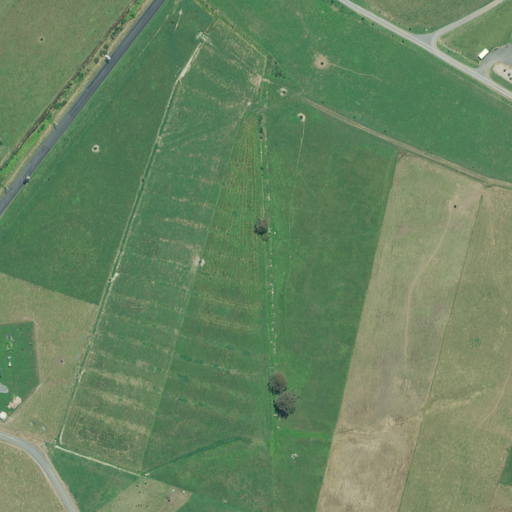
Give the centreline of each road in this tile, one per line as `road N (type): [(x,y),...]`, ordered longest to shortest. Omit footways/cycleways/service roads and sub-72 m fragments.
road 1 (unclassified): [(160,0),(0,208)]
road 2 (unknown): [(338,0),(415,41),(498,0)]
